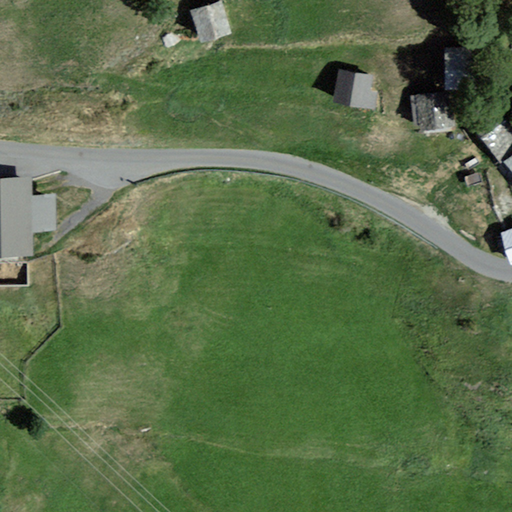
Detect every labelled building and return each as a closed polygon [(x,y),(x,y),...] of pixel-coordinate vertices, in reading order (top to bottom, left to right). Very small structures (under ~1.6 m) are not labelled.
[(220,0),(216,0),(189,11),(201,41),(232,29),(220,0)] [(476,46),(445,46),(445,84),(476,84),(476,46)] [(374,76),(338,71),(333,102),(369,108),(374,76)] [(448,92),(414,95),(416,126),(451,123),(448,92)] [(31,178),(0,178),(0,245),(32,244),(31,178)] [(511,229),(503,232),(510,258),(511,257),(511,229)]
